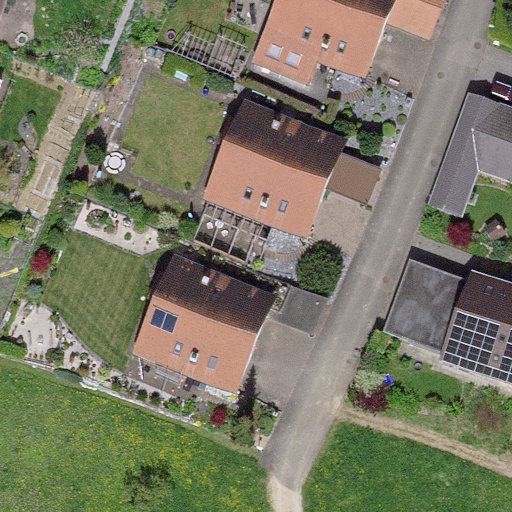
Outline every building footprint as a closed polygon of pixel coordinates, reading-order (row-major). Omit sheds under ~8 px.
[(397,0),(276,0),(251,63),(310,87),(320,63),(365,81),(388,23),(397,0)] [(397,0),(388,23),(429,39),(445,0),(397,0)] [(511,182),(511,105),(469,91),(429,206),(462,217),(478,171),(511,182)] [(243,98),(204,199),(308,239),(327,188),(342,152),(347,138),(243,98)] [(381,168),(342,152),(327,188),(367,204),(381,168)] [(276,294),(173,253),(132,353),(237,393),(276,294)] [(441,352),(466,279),(409,259),(384,332),(441,352)] [(511,282),(470,268),(466,279),(441,352),(439,358),(511,382),(511,282)]
